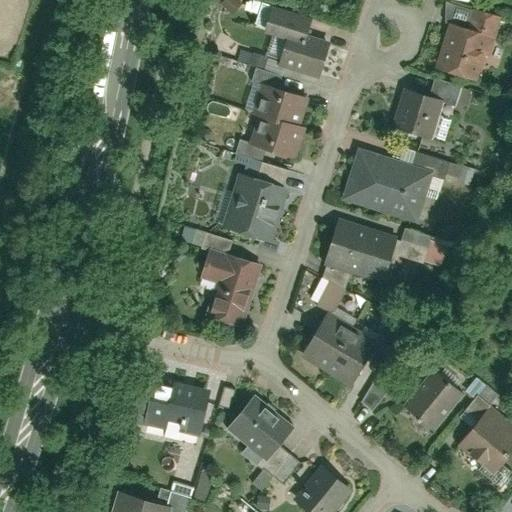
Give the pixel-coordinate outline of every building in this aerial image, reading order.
[(288,34),(305,39),(312,18),(272,5),(265,26),(288,34)] [(448,25),(436,70),(476,82),(486,47),(493,49),(501,18),(474,11),(468,30),(448,25)] [(280,61),(319,74),(328,46),(305,39),(288,34),(280,61)] [(252,152),(290,163),(300,130),(286,126),(294,98),(258,87),(249,116),(262,120),(252,152)] [(435,96),(406,89),(395,131),(424,138),(435,96)] [(432,170),(357,149),(342,199),(417,221),(432,170)] [(280,185),(237,174),(223,230),(267,241),(280,185)] [(385,278),(396,237),(337,222),(326,264),(385,278)] [(177,238),(195,244),(199,232),(182,226),(177,238)] [(242,328),(258,263),(228,255),(225,264),(201,258),(196,276),(216,281),(207,319),(242,328)] [(334,311),(345,276),(320,268),(308,303),(334,311)] [(321,372),(347,332),(324,317),(298,357),(321,372)] [(344,387),(370,347),(347,332),(321,372),(344,387)] [(206,387),(142,373),(133,417),(197,430),(206,387)] [(463,397),(432,373),(405,408),(435,433),(463,397)] [(265,455),(286,429),(246,396),(224,423),(265,455)] [(456,444),(493,474),(511,450),(511,449),(476,420),(456,444)] [(313,511),(332,511),(353,489),(323,464),(295,496),(313,511)] [(188,494),(200,499),(212,473),(200,467),(188,494)] [(258,489),(268,476),(260,469),(250,482),(258,489)] [(120,491),(114,511),(154,511),(157,500),(120,491)]
